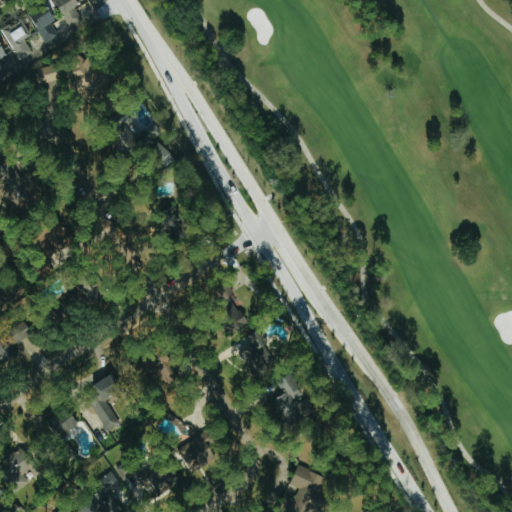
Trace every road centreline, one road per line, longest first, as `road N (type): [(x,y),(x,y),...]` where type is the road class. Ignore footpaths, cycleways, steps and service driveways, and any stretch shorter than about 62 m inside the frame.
road 1 (tertiary): [(447,511),(128,0)]
road 2 (residential): [(248,441),(48,127)]
road 3 (residential): [(267,228),(68,354),(0,407)]
